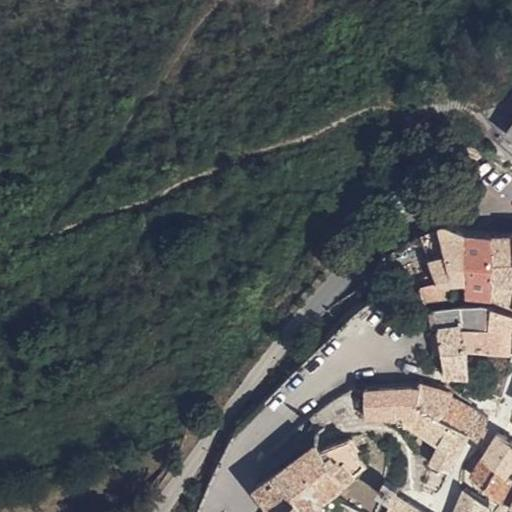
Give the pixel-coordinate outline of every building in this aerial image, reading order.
[(511,58),(495,62),(496,74),(511,68),(511,58)] [(437,223),(433,226),(445,281),(458,281),(455,229),(437,223)] [(411,236),(432,283),(445,281),(433,226),(411,236)] [(483,298),(484,262),(484,234),(455,229),(458,281),(461,292),(483,298)] [(511,233),(484,234),(484,262),(511,262),(511,233)] [(511,305),(511,262),(484,262),(483,298),(511,305)] [(453,324),(456,337),(508,350),(511,335),(511,316),(478,306),(428,309),(430,328),(453,324)] [(435,372),(462,374),(456,337),(453,324),(430,328),(435,372)] [(456,337),(462,374),(462,389),(494,401),(508,350),(456,337)] [(413,381),(412,388),(408,411),(397,413),(397,425),(405,424),(432,437),(428,447),(424,460),(444,466),(460,435),(435,424),(444,399),(437,395),(436,386),(423,381),(422,385),(413,381)] [(408,411),(412,388),(356,389),(358,415),(372,415),(375,416),(378,416),(381,414),(397,413),(408,411)] [(435,424),(460,435),(473,439),(482,418),(475,413),(456,408),(444,399),(435,424)] [(477,454),(479,455),(504,471),(506,467),(511,452),(511,448),(487,436),(477,454)] [(359,462),(339,438),(314,447),(330,460),(337,457),(351,469),(359,462)] [(330,460),(314,447),(309,442),(288,459),(316,497),(322,492),(351,469),(337,457),(330,460)] [(508,473),(504,471),(479,455),(467,474),(497,494),(508,473)] [(303,511),(303,507),(316,497),(288,459),(248,484),(267,511),(303,511)] [(423,511),(391,495),(396,481),(381,473),(372,490),(376,492),(384,496),(380,511),(423,511)] [(479,511),(482,499),(458,488),(448,511),(479,511)] [(303,507),(303,511),(331,511),(340,499),(322,492),(316,497),(303,507)] [(331,511),(367,511),(340,499),(331,511)]
